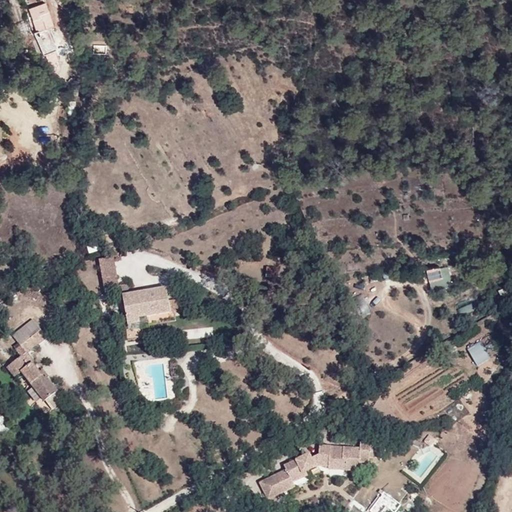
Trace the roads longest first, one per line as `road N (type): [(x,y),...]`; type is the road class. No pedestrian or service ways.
road 1 (track): [(139,511),(317,419),(320,399),(313,375),(247,331),(231,290),(148,258),(134,268)]
road 2 (track): [(135,511),(102,458),(93,417),(62,358)]
